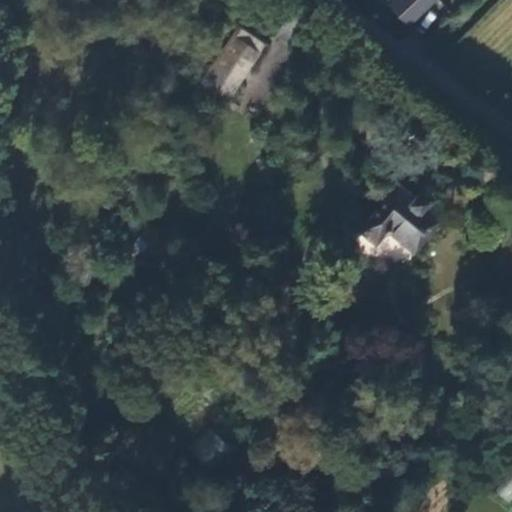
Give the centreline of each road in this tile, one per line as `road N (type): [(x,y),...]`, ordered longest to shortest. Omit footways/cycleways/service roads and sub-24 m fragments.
road 1 (track): [(67,511),(0,228)]
road 2 (unclassified): [(511,128),(321,0)]
